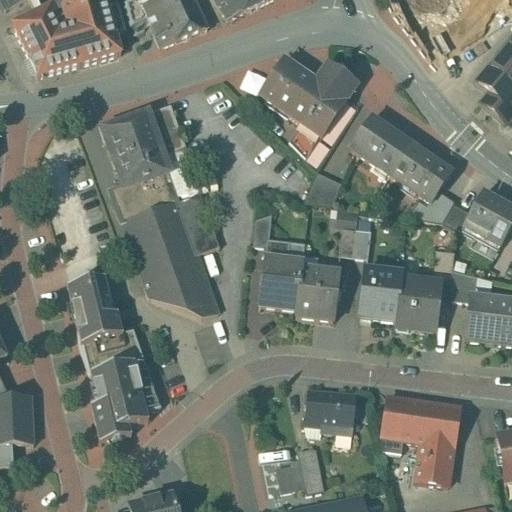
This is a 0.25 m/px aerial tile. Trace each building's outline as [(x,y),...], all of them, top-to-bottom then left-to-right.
[(103,0),(100,0),(62,11),(59,5),(11,29),(29,64),(37,60),(41,72),(45,72),(75,63),(76,69),(119,58),(111,29),(103,0)] [(115,0),(103,0),(111,29),(122,26),(115,0)] [(191,0),(135,0),(155,42),(158,49),(159,52),(206,33),(191,0)] [(210,0),(226,24),(275,0),(210,0)] [(409,0),(415,19),(408,22),(430,62),(479,34),(460,0),(409,0)] [(146,33),(132,39),(139,56),(158,49),(155,42),(151,44),(146,33)] [(511,43),(476,87),(494,102),(505,111),(511,103),(511,43)] [(314,85),(283,64),(284,63),(283,63),(257,101),(258,102),(258,101),(319,143),(318,143),(319,144),(345,106),(344,105),(355,89),(325,69),(314,85)] [(511,103),(505,111),(494,102),(487,112),(505,126),(511,117),(511,114),(511,113),(511,103)] [(409,149),(370,122),(348,153),(388,181),(409,149)] [(313,150),(294,137),(287,148),(303,164),(313,150)] [(409,149),(388,181),(429,209),(450,177),(409,149)] [(339,188),(317,178),(304,206),(331,207),(339,188)] [(511,215),(481,198),(462,231),(499,251),(511,227),(511,215)] [(451,209),(440,228),(453,235),(464,216),(451,209)] [(270,220),(254,225),(251,251),(265,253),(266,245),(267,245),(270,220)] [(355,235),(340,233),(337,261),(351,262),(355,235)] [(369,236),(355,235),(351,262),(366,264),(369,237),(369,236)] [(267,245),(266,245),(265,253),(264,263),(263,263),(257,311),(295,315),(300,273),(300,267),(286,266),(288,247),(267,245)] [(453,257),(433,255),(430,283),(450,285),(451,275),(453,257)] [(338,278),(300,273),(295,315),(294,321),(332,326),(338,278)] [(400,279),(362,274),(356,322),(394,327),(399,285),(400,284),(400,279)] [(465,279),(451,275),(450,285),(447,305),(462,306),(465,279)] [(103,282),(65,292),(79,350),(82,350),(121,340),(121,337),(116,318),(112,319),(103,282)] [(437,289),(400,284),(400,285),(399,285),(394,327),(393,333),(431,337),(437,289)] [(511,306),(468,301),(463,345),(511,350),(511,306)] [(121,340),(82,350),(88,378),(132,367),(144,416),(159,412),(132,335),(121,337),(121,340)] [(132,367),(88,378),(100,425),(114,434),(147,426),(144,416),(132,367)] [(0,448),(10,448),(8,403),(0,386),(0,448)] [(354,400),(306,396),(303,430),(319,431),(319,437),(350,439),(354,400)] [(30,402),(8,403),(10,448),(10,450),(32,449),(30,402)] [(459,413),(385,403),(379,443),(401,446),(419,449),(413,487),(447,491),(452,454),(453,454),(459,413)] [(511,437),(496,441),(498,456),(497,456),(500,473),(501,472),(503,488),(511,486),(511,437)] [(401,446),(379,443),(381,455),(400,458),(401,446)] [(0,470),(11,470),(10,450),(10,448),(0,448),(0,470)] [(311,453),(296,456),(298,468),(303,490),(318,487),(311,453)] [(296,456),(287,458),(289,470),(298,468),(296,456)] [(289,470),(275,473),(279,497),(303,492),(303,490),(298,468),(289,470)] [(318,487),(303,490),(303,492),(305,499),(320,496),(318,487)] [(173,511),(171,500),(127,510),(127,511),(173,511)] [(360,511),(359,503),(315,511),(360,511)]
